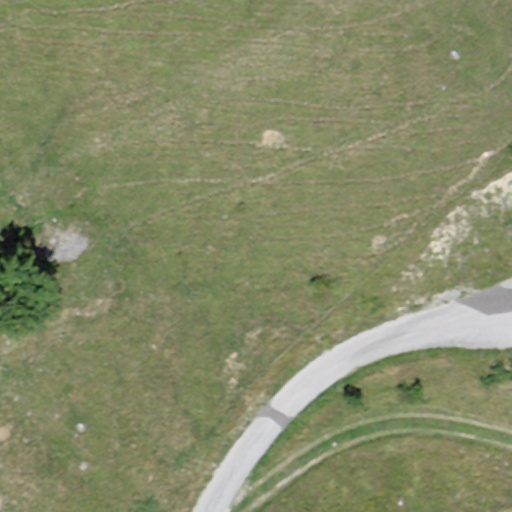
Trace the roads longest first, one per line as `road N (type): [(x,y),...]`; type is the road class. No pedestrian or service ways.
road 1 (unclassified): [(216,511),(256,443),(309,389),(393,344),(511,302)]
road 2 (track): [(511,448),(402,430),(358,440),(245,511)]
